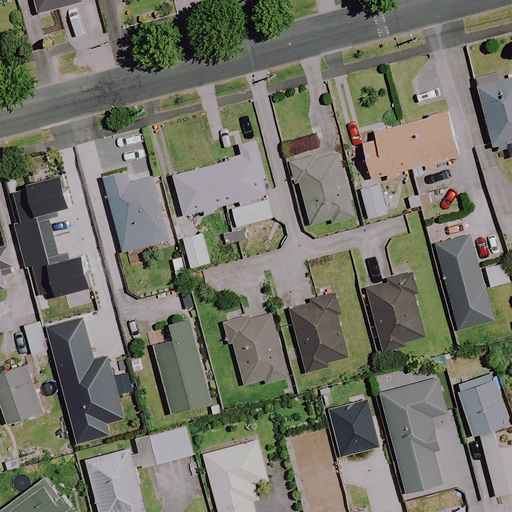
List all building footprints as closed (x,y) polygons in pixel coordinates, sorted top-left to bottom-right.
[(33,0),(38,15),(82,3),(80,0),(33,0)] [(511,158),(511,77),(477,87),(492,150),(507,146),(510,159),(511,158)] [(457,158),(446,115),(361,137),(373,181),(457,158)] [(185,217),(266,195),(271,194),(256,140),(235,146),(238,159),(174,176),(185,217)] [(354,218),(337,153),(290,165),(294,181),(298,180),(310,226),(330,220),(331,224),(354,218)] [(129,184),(125,170),(103,176),(122,252),(171,240),(155,178),(129,184)] [(386,215),(380,186),(361,189),(368,219),(386,215)] [(456,212),(453,199),(423,208),(427,221),(456,212)] [(272,219),(268,200),(232,209),(237,228),(272,219)] [(95,270),(82,219),(26,233),(48,317),(87,307),(78,275),(95,270)] [(209,264),(201,233),(183,238),(191,269),(209,264)] [(493,322),(469,236),(435,245),(458,331),(493,322)] [(0,243),(0,290),(6,290),(1,270),(11,267),(5,242),(0,243)] [(183,258),(172,260),(178,291),(189,289),(183,258)] [(510,283),(505,264),(485,269),(490,288),(510,283)] [(424,341),(407,269),(390,273),(392,282),(366,288),(381,351),(424,341)] [(348,364),(332,291),(311,296),(312,303),(290,308),(305,373),(348,364)] [(122,343),(115,313),(94,318),(102,348),(122,343)] [(287,378),(272,316),(229,326),(244,389),(287,378)] [(213,403),(191,321),(171,326),(175,342),(153,348),(171,414),(213,403)] [(46,352),(40,322),(25,326),(31,355),(46,352)] [(43,413),(27,365),(0,374),(0,402),(8,425),(43,413)] [(509,425),(491,370),(455,382),(473,437),(509,425)] [(434,379),(379,393),(405,496),(401,497),(405,511),(419,511),(422,511),(417,491),(441,485),(433,451),(438,450),(430,417),(443,414),(434,379)] [(378,449),(367,402),(330,410),(340,457),(378,449)] [(133,445),(89,457),(102,511),(146,511),(150,511),(138,466),(146,464),(147,467),(198,453),(190,422),(139,436),(143,449),(135,451),(133,445)] [(268,481),(257,440),(203,454),(218,511),(255,511),(253,500),(256,499),(253,485),(268,481)] [(511,492),(511,446),(485,453),(496,497),(511,492)] [(72,511),(63,496),(54,482),(6,511),(72,511)]
